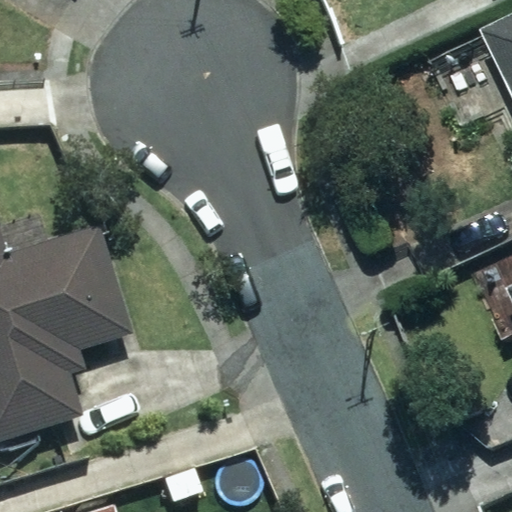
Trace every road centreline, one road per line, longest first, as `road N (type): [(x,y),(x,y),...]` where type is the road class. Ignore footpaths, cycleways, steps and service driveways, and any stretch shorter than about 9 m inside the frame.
road 1 (residential): [(373,511),(203,68)]
road 2 (unknown): [(300,320),(0,447)]
